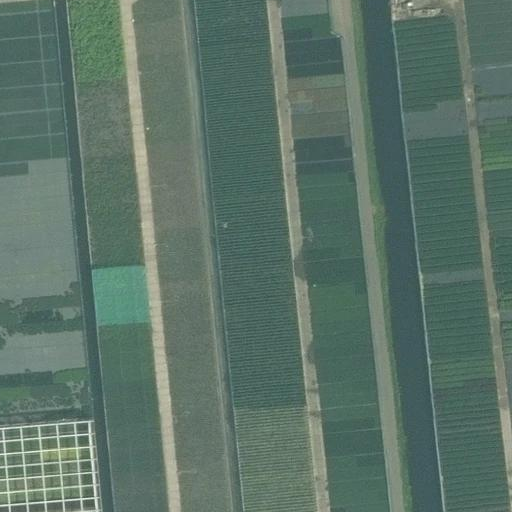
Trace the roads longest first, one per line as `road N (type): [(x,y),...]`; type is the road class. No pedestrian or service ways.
road 1 (unclassified): [(395,511),(342,0)]
road 2 (track): [(323,511),(272,0)]
road 3 (track): [(174,511),(125,0)]
road 4 (track): [(511,488),(457,0)]
